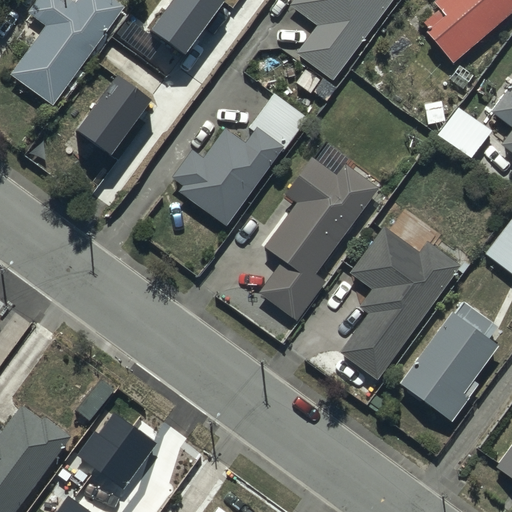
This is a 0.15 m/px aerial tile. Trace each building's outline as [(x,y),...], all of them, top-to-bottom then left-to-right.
[(9,73),(51,103),(123,6),(114,0),(74,0),(74,1),(72,0),(34,0),(27,10),(46,23),(9,73)] [(225,6),(216,0),(181,0),(154,38),(185,61),(225,6)] [(296,0),(291,7),(318,28),(297,56),(333,83),(394,0),(296,0)] [(511,0),(445,0),(438,6),(443,11),(427,26),(431,30),(427,34),(455,66),(511,15),(511,0)] [(161,47),(133,27),(122,42),(150,62),(161,47)] [(511,159),(511,75),(488,110),(510,126),(498,143),(511,153),(511,159)] [(151,109),(119,87),(80,142),(112,164),(151,109)] [(224,224),(277,148),(280,150),(304,115),(270,92),(247,126),(250,128),(241,142),(220,127),(202,155),(189,146),(169,175),(180,183),(175,190),(224,224)] [(507,165),(477,142),(465,157),(496,179),(507,165)] [(298,324),(325,286),(318,278),(380,191),(345,166),(337,177),(311,158),(283,197),(297,207),(265,251),(284,265),(261,298),(298,324)] [(511,275),(511,225),(488,258),(511,275)] [(338,359),(378,388),(454,282),(455,283),(465,269),(427,242),(420,252),(385,227),(347,279),(369,295),(356,313),(366,320),(338,359)] [(455,320),(451,317),(399,390),(452,427),(477,391),(473,388),(498,352),(485,343),(494,330),(464,308),(455,320)] [(0,511),(12,511),(69,435),(41,414),(39,417),(19,403),(0,429),(0,511)] [(95,431),(77,456),(122,490),(156,444),(113,413),(98,434),(95,431)] [(511,441),(495,466),(497,468),(492,475),(511,489),(511,441)] [(90,511),(70,497),(58,511),(90,511)]
